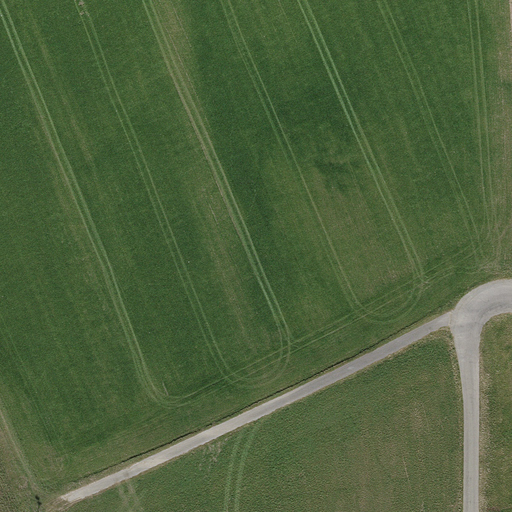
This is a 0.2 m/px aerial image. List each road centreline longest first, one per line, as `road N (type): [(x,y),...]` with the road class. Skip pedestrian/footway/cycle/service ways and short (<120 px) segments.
road 1 (track): [(49,506),(511,292)]
road 2 (track): [(466,308),(464,511)]
